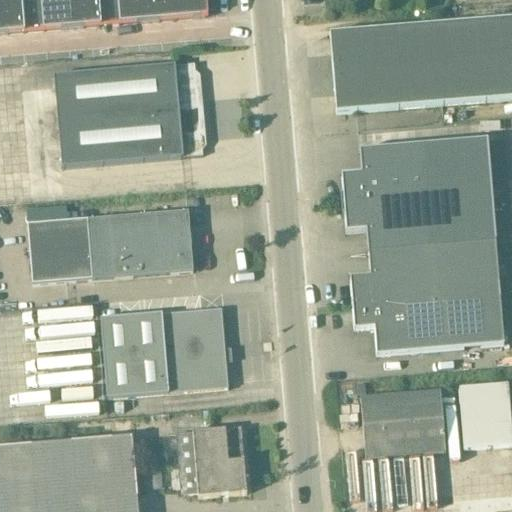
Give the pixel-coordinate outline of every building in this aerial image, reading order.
[(205,0),(0,0),(0,37),(207,21),(205,0)] [(511,23),(329,39),(335,118),(511,103),(511,23)] [(202,160),(202,154),(205,149),(199,79),(195,75),(194,68),(53,81),(61,172),(202,160)] [(360,151),(456,146),(455,129),(359,134),(360,151)] [(343,209),(411,203),(491,196),(486,145),(359,156),(361,178),(341,180),(343,209)] [(345,237),(365,236),(367,259),(495,248),(491,196),(411,203),(343,209),(345,237)] [(107,223),(28,230),(33,290),(112,283),(192,277),(187,217),(107,223)] [(499,299),(495,248),(367,259),(369,281),(349,283),(352,311),(499,299)] [(376,361),(504,351),(499,299),(352,311),(354,336),(374,334),(376,361)] [(100,324),(107,403),(167,398),(227,393),(225,367),(228,367),(223,311),(200,313),(200,316),(100,324)] [(511,450),(506,390),(458,394),(463,454),(511,450)] [(445,456),(440,396),(360,403),(365,463),(445,456)] [(246,498),(241,433),(192,437),(197,502),(246,498)] [(0,511),(137,511),(131,442),(0,453),(0,511)]
